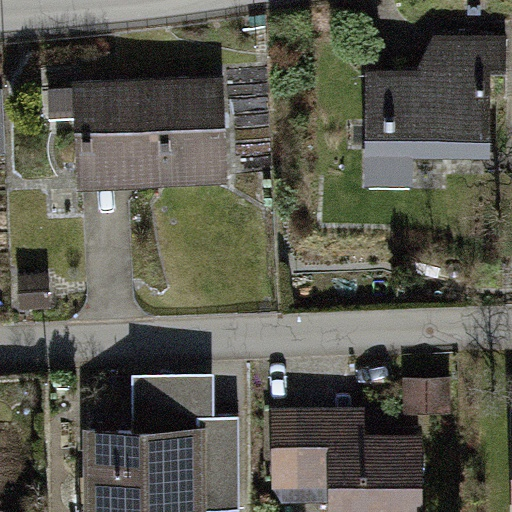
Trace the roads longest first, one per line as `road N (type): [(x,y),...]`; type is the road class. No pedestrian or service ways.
road 1 (residential): [(511,326),(0,353)]
road 2 (residential): [(0,12),(141,0)]
